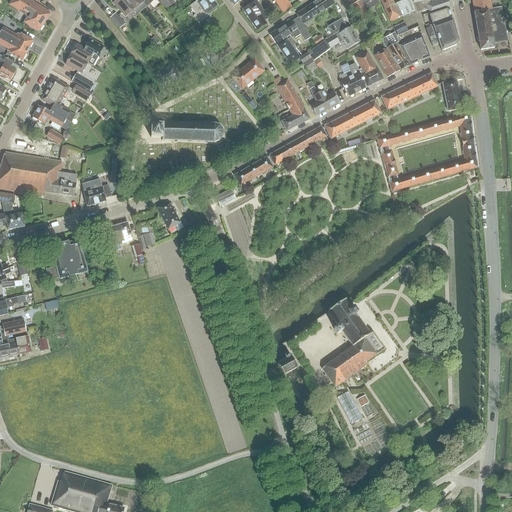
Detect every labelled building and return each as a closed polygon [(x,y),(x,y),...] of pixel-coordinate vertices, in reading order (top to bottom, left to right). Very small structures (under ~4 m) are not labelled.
[(38,32),(50,13),(29,0),(12,0),(9,5),(23,14),(28,17),(24,23),(38,32)] [(125,18),(134,10),(125,0),(116,0),(113,3),(125,18)] [(125,0),(134,10),(138,14),(149,4),(150,4),(154,0),(125,0)] [(174,3),(171,0),(157,0),(165,10),(174,3)] [(207,14),(218,6),(213,0),(199,0),(189,7),(195,15),(193,17),(199,24),(208,17),(207,14)] [(274,0),(283,13),(291,7),(286,0),(274,0)] [(298,18),(302,25),(335,4),(332,0),(318,0),(296,15),(298,18)] [(359,18),(367,13),(361,0),(350,7),(353,14),(356,13),(359,18)] [(414,12),(410,0),(405,0),(394,5),(391,0),(379,0),(390,22),(414,12)] [(447,0),(442,0),(436,2),(435,0),(410,0),(414,12),(414,14),(427,11),(428,15),(450,8),(447,0)] [(497,38),(506,37),(501,7),(492,9),(490,1),(489,1),(488,0),(471,0),(474,13),(480,51),(494,48),(493,44),(497,44),(497,38)] [(264,20),(268,17),(256,1),(252,4),(242,10),(257,31),(266,24),(264,20)] [(439,44),(442,51),(457,45),(458,42),(449,9),(429,16),(433,27),(426,30),(432,47),(439,44)] [(124,25),(114,13),(109,18),(118,29),(124,25)] [(302,25),(298,18),(285,27),(284,25),(269,35),(276,45),(286,39),(290,36),(291,37),(293,36),(295,39),(300,35),(304,41),(310,37),(302,25)] [(347,28),(342,19),(327,28),(332,36),(347,28)] [(394,27),(397,36),(408,31),(404,23),(394,27)] [(348,49),(359,42),(350,27),(334,37),(333,36),(325,41),(329,49),(339,44),(338,43),(343,41),(348,49)] [(27,51),(33,41),(21,35),(20,36),(17,34),(16,36),(6,31),(2,37),(27,51)] [(409,66),(396,43),(398,42),(394,32),(381,39),(383,42),(382,42),(386,49),(392,59),(393,59),(400,71),(409,66)] [(27,51),(2,37),(0,35),(0,42),(9,48),(7,52),(10,53),(10,54),(22,61),(27,51)] [(160,42),(155,36),(151,40),(155,46),(160,42)] [(316,46),(323,41),(320,36),(312,41),(316,46)] [(410,65),(429,57),(422,38),(420,39),(419,37),(400,45),(410,65)] [(89,39),(83,48),(76,44),(71,55),(87,64),(93,67),(104,47),(89,39)] [(300,59),(295,52),(292,47),(295,45),(290,39),(287,40),(286,39),(276,45),(290,65),(299,59),(303,64),(310,59),(307,54),(300,59)] [(219,61),(232,52),(227,44),(224,46),(221,41),(210,48),(214,54),(219,61)] [(329,50),(323,41),(307,54),(310,59),(313,61),(329,50)] [(203,62),(214,54),(210,48),(199,55),(203,62)] [(387,78),(400,71),(393,59),(392,59),(386,49),(374,56),(387,78)] [(383,80),(377,69),(376,69),(367,52),(355,58),(364,75),(361,76),(367,88),(383,80)] [(0,55),(0,75),(10,81),(16,71),(10,68),(13,64),(13,63),(0,55)] [(82,74),(87,64),(71,55),(65,65),(82,74)] [(232,78),(235,81),(229,86),(236,93),(241,89),(242,90),(264,72),(254,59),(232,78)] [(315,66),(310,59),(303,64),(300,66),(305,73),(315,66)] [(348,98),(366,88),(359,73),(355,64),(348,67),(350,72),(339,77),(341,81),(339,82),(342,89),(344,89),(348,98)] [(163,87),(180,78),(177,72),(175,73),(172,67),(157,75),(163,87)] [(74,74),(71,81),(89,91),(93,85),(74,74)] [(425,93),(437,87),(432,74),(419,80),(425,93)] [(273,82),(276,87),(284,102),(289,110),(301,103),(294,90),(287,80),(283,83),(279,78),(273,82)] [(63,99),(63,98),(66,93),(69,95),(72,90),(53,79),(47,90),(63,99)] [(412,99),(425,93),(419,80),(406,86),(412,99)] [(445,97),(459,95),(456,81),(442,84),(442,85),(445,97)] [(90,94),(75,85),(70,93),(85,102),(90,94)] [(400,105),(412,99),(406,86),(394,92),(400,105)] [(327,110),(318,93),(318,94),(314,87),(309,90),(313,96),(313,97),(316,102),(310,106),(316,117),(327,110)] [(75,116),(62,108),(66,101),(63,98),(63,99),(47,90),(41,101),(51,106),(49,110),(71,122),(71,123),(75,116)] [(327,110),(339,103),(333,92),(327,96),(323,90),(318,93),(327,110)] [(387,111),(400,105),(394,92),(381,98),(387,111)] [(448,111),(462,109),(459,95),(445,97),(448,111)] [(257,105),(253,100),(248,104),(252,109),(257,105)] [(368,120),(381,114),(374,101),(361,108),(368,120)] [(289,110),(292,116),(289,118),(287,115),(281,118),(283,121),(281,122),(286,132),(310,120),(301,103),(289,110)] [(136,111),(131,105),(125,110),(130,116),(136,111)] [(38,106),(32,118),(44,125),(47,119),(61,127),(66,130),(67,130),(71,123),(71,122),(49,110),(48,112),(38,106)] [(356,127),(368,120),(361,108),(349,114),(356,127)] [(462,142),(473,138),(473,136),(470,113),(462,115),(461,112),(452,114),(453,118),(456,117),(458,127),(460,127),(462,142)] [(343,133),(356,127),(349,114),(337,120),(343,133)] [(444,131),(458,127),(456,117),(453,118),(442,121),(444,131)] [(331,139),(343,133),(337,120),(324,127),(331,139)] [(172,141),(215,143),(215,142),(219,141),(220,141),(220,140),(222,137),(223,137),(223,136),(223,131),(223,130),(220,127),(219,126),(215,124),(176,124),(163,124),(163,122),(156,121),(156,126),(163,126),(163,139),(162,139),(162,141),(163,141),(163,140),(172,141)] [(429,135),(444,131),(442,121),(427,125),(429,135)] [(414,140),(429,135),(427,125),(412,129),(414,140)] [(163,126),(156,126),(151,126),(151,138),(162,139),(163,139),(163,126)] [(309,147),(326,137),(322,128),(321,127),(304,137),(309,147)] [(399,144),(414,140),(412,129),(396,134),(399,144)] [(63,137),(49,130),(45,137),(58,145),(63,137)] [(396,144),(394,134),(386,137),(385,133),(378,135),(379,138),(377,139),(379,146),(383,145),(384,148),(390,146),(396,144)] [(292,156),(309,147),(304,137),(286,146),(292,156)] [(473,138),(462,142),(462,145),(463,148),(474,144),(474,141),(473,138)] [(464,155),(475,152),(474,146),(474,144),(463,148),(464,155)] [(390,146),(384,148),(383,145),(379,146),(383,161),(393,158),(390,146)] [(275,166),(292,156),(286,146),(269,156),(275,166)] [(464,172),(477,168),(475,152),(464,155),(465,161),(462,161),(464,172)] [(44,192),(74,197),(76,184),(66,182),(67,175),(60,174),(62,162),(5,153),(0,169),(0,189),(43,196),(44,192)] [(256,177),(273,168),(266,157),(250,167),(256,177)] [(386,171),(396,168),(393,158),(383,161),(386,171)] [(449,176),(464,172),(462,161),(448,165),(449,176)] [(435,180),(449,176),(448,165),(434,170),(435,180)] [(240,187),(256,177),(250,167),(234,176),(239,185),(240,187)] [(393,181),(399,179),(396,168),(386,171),(390,185),(394,184),(393,181)] [(421,184),(435,180),(434,170),(419,174),(421,184)] [(406,188),(421,184),(419,174),(403,178),(406,188)] [(392,192),(406,188),(403,178),(399,179),(393,181),(394,184),(390,185),(392,192)] [(87,207),(106,202),(105,199),(111,197),(108,186),(102,188),(102,187),(94,190),(93,187),(83,190),(84,192),(83,192),(87,207)] [(24,227),(22,214),(14,216),(11,204),(13,204),(15,196),(0,193),(0,202),(2,203),(5,215),(0,215),(0,227),(4,227),(4,226),(7,226),(8,231),(24,227)] [(220,225),(217,220),(207,202),(207,200),(198,205),(209,224),(214,234),(221,230),(219,226),(220,225)] [(168,230),(180,223),(170,204),(156,208),(168,230)] [(133,242),(128,225),(125,224),(107,229),(110,239),(108,239),(112,252),(122,250),(121,245),(133,242)] [(156,245),(152,233),(150,233),(149,227),(139,229),(141,236),(139,236),(140,238),(138,238),(140,245),(141,245),(143,251),(146,250),(145,248),(146,248),(156,245)] [(60,280),(87,272),(79,241),(78,241),(77,241),(78,241),(68,244),(68,243),(61,245),(62,246),(52,248),(51,248),(51,249),(56,269),(52,270),(52,269),(46,270),(49,281),(59,278),(60,280)] [(139,245),(131,247),(135,258),(138,257),(141,265),(145,264),(139,245)] [(223,248),(225,254),(233,250),(230,245),(223,248)] [(27,274),(24,261),(16,263),(19,276),(27,274)] [(0,283),(1,283),(0,281),(6,279),(4,275),(10,273),(6,264),(1,267),(0,264),(0,283)] [(21,296),(17,297),(19,304),(23,303),(26,302),(24,295),(21,296)] [(9,306),(19,304),(17,297),(1,301),(0,301),(0,316),(7,315),(6,305),(8,304),(9,306)] [(345,300),(328,313),(338,327),(334,330),(337,335),(342,332),(353,347),(369,335),(355,314),(357,312),(354,307),(351,304),(349,306),(348,304),(345,300)] [(55,301),(45,304),(47,311),(57,308),(55,301)] [(2,340),(8,339),(9,338),(8,335),(25,332),(23,321),(3,325),(3,327),(0,327),(0,346),(3,346),(2,340)] [(368,364),(366,363),(384,350),(372,333),(355,346),(353,347),(322,369),(335,388),(368,364)] [(19,355),(31,352),(29,341),(28,337),(16,339),(19,355)] [(41,352),(48,350),(46,338),(39,340),(41,352)] [(8,342),(8,340),(8,339),(2,340),(3,346),(0,346),(0,358),(7,357),(4,342),(8,342)] [(7,357),(19,355),(16,339),(8,340),(8,342),(4,342),(7,357)] [(278,364),(277,364),(284,375),(297,368),(297,367),(291,357),(290,357),(289,356),(289,355),(287,355),(286,356),(285,357),(286,359),(279,363),(278,364)] [(352,426),(364,420),(350,392),(338,398),(352,426)] [(361,408),(368,404),(364,396),(357,400),(361,408)] [(112,486),(64,472),(61,482),(58,481),(51,506),(72,511),(123,511),(125,510),(107,504),(112,486)]
